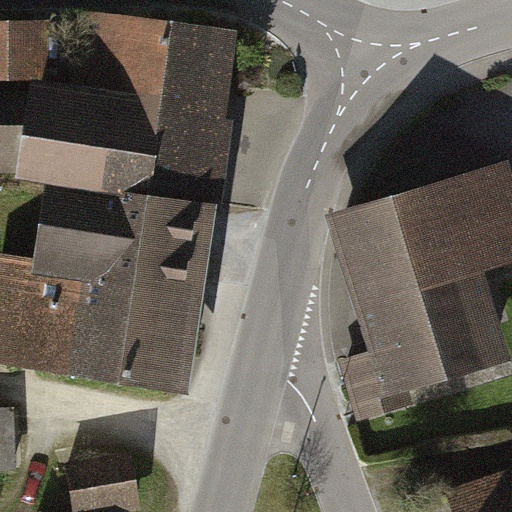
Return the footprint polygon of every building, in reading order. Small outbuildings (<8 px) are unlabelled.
[(37,260),(5,255),(0,288),(0,367),(183,396),(238,39),(84,16),(73,83),(31,76),(15,182),(48,188),(37,260)] [(10,23),(0,23),(0,93),(13,93),(10,23)] [(511,156),(331,214),(376,357),(343,368),(361,425),(511,377),(511,347),(489,275),(511,267),(511,156)] [(0,464),(17,464),(14,402),(0,402),(0,464)] [(138,457),(68,466),(74,511),(112,511),(144,508),(138,457)] [(452,511),(511,511),(511,474),(448,498),(452,511)]
